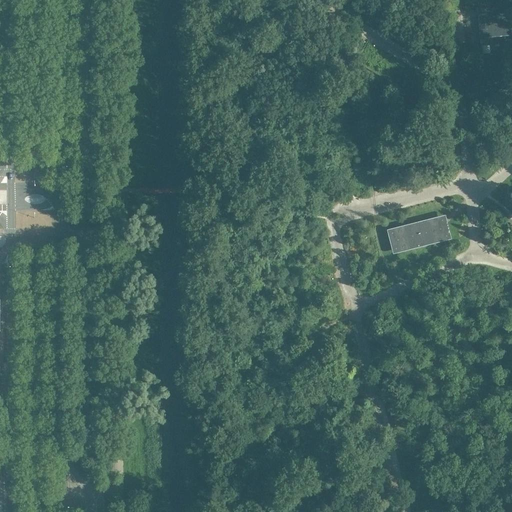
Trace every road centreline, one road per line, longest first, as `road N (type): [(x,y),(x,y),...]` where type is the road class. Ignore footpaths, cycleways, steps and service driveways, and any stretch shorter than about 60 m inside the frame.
road 1 (tertiary): [(64,511),(62,196)]
road 2 (tertiary): [(11,208),(11,503)]
road 3 (secondary): [(62,196),(62,0)]
road 4 (secondary): [(12,0),(10,186)]
